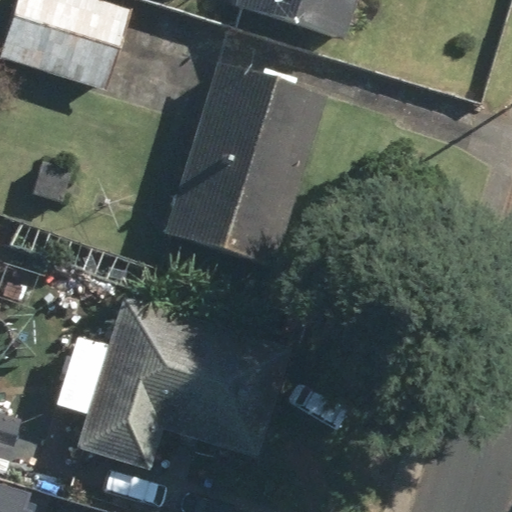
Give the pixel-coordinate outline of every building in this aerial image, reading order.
[(131,10),(95,0),(9,0),(0,33),(0,67),(104,99),(131,10)] [(358,0),(233,0),(231,8),(345,44),(358,0)] [(327,108),(220,71),(163,238),(270,275),(327,108)] [(76,163),(0,149),(0,151),(0,196),(67,209),(76,163)] [(59,388),(85,396),(69,453),(156,478),(168,435),(257,461),(289,349),(113,298),(102,340),(75,332),(59,388)] [(0,482),(0,511),(31,511),(32,511),(26,510),(32,492),(0,482)]
